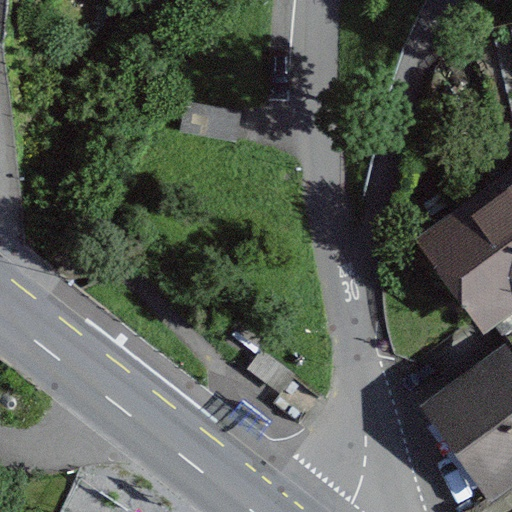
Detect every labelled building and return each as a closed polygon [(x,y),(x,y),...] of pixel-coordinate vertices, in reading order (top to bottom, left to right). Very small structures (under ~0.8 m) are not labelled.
[(241,107),(184,98),(179,129),(236,139),(241,107)] [(495,319),(501,328),(511,320),(511,163),(414,229),(481,328),(495,319)] [(511,320),(501,328),(506,334),(419,398),(490,495),(511,479),(511,320)] [(290,372),(270,356),(244,388),(265,404),(290,372)] [(273,414),(249,397),(238,412),(262,429),(273,414)]
